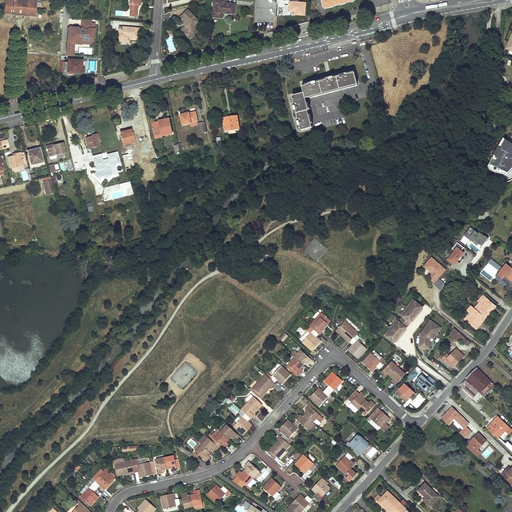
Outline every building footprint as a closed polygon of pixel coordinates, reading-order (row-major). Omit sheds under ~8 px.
[(5,0),(3,14),(12,15),(27,17),(27,16),(35,17),(36,2),(28,1),(28,0),(25,0),(5,0)] [(130,0),(130,4),(131,4),(130,16),(137,16),(138,5),(141,5),(141,0),(130,0)] [(225,0),(214,0),(213,17),(220,18),(221,12),(234,14),(235,3),(226,3),(225,0)] [(293,0),(293,1),(289,1),(289,6),(284,5),(284,14),(289,15),(289,12),(294,12),(294,15),(305,16),(306,2),(298,2),(298,0),(293,0)] [(322,0),(325,8),(355,1),(354,0),(322,0)] [(198,18),(190,8),(189,8),(182,15),(185,18),(187,21),(186,23),(185,26),(185,33),(190,38),(195,34),(196,28),(198,26),(198,23),(196,20),(198,18)] [(91,20),(81,19),(80,27),(81,28),(79,30),(78,28),(68,27),(68,29),(67,29),(66,48),(73,49),(73,44),(80,45),(80,44),(81,41),(93,42),(94,24),(91,24),(91,20)] [(138,38),(139,28),(120,27),(119,33),(115,32),(115,39),(119,40),(118,41),(128,41),(128,36),(130,36),(130,37),(138,38)] [(68,62),(63,62),(62,74),(62,76),(66,77),(66,75),(73,76),(73,73),(81,74),(81,73),(81,69),(81,61),(75,61),(75,62),(72,62),(72,61),(68,60),(68,62)] [(304,93),(292,96),(294,103),(293,103),(295,110),(296,110),(297,114),(308,112),(308,111),(309,110),(306,98),(358,84),(355,73),(347,74),(347,73),(340,75),(341,76),(334,78),(334,77),(325,79),(326,80),(316,82),(316,81),(309,83),(309,84),(302,86),(304,93)] [(189,112),(180,115),(182,125),(190,123),(197,121),(195,112),(189,113),(189,112)] [(311,124),(308,112),(297,114),(298,119),(297,119),(299,126),(300,125),(300,127),(311,124)] [(237,116),(223,118),(225,133),(231,132),(231,130),(239,128),(237,116)] [(169,118),(159,120),(159,123),(162,134),(162,136),(172,134),(169,118)] [(207,131),(204,122),(198,123),(200,133),(207,131)] [(159,123),(152,125),(154,136),(162,134),(159,123)] [(121,136),(124,145),(134,142),(131,130),(124,132),(125,135),(121,136)] [(91,137),(85,138),(88,148),(99,145),(96,134),(91,135),(91,137)] [(511,144),(503,137),(495,153),(488,166),(491,170),(495,172),(506,174),(511,167),(511,144)] [(47,148),(49,156),(64,152),(62,143),(54,145),(54,147),(47,148)] [(42,162),(39,148),(27,151),(30,165),(42,162)] [(116,170),(114,165),(112,165),(112,164),(117,163),(116,158),(118,158),(117,152),(107,155),(108,160),(102,161),(101,156),(101,154),(92,156),(95,168),(96,170),(95,170),(95,172),(93,174),(98,179),(102,175),(105,178),(109,175),(110,172),(116,170)] [(15,155),(8,157),(11,168),(12,168),(13,172),(23,169),(22,165),(23,165),(23,164),(20,153),(14,154),(15,155)] [(131,154),(122,156),(125,169),(135,167),(131,154)] [(71,160),(65,161),(68,172),(74,170),(71,160)] [(152,165),(140,168),(141,174),(154,171),(152,165)] [(94,182),(90,178),(89,178),(88,177),(87,175),(85,175),(84,172),(80,173),(83,184),(86,183),(87,186),(91,185),(94,182)] [(53,188),(51,181),(43,183),(46,195),(54,193),(53,188)] [(478,234),(471,228),(465,236),(473,242),(474,241),(482,247),(488,239),(480,232),(478,234)] [(464,246),(458,241),(453,248),(455,250),(448,258),(455,263),(464,252),(461,250),(464,246)] [(431,285),(441,291),(444,284),(439,279),(446,269),(431,256),(422,266),(431,272),(431,285)] [(491,260),(489,263),(499,270),(501,267),(491,260)] [(511,281),(511,280),(511,266),(511,268),(506,264),(497,274),(502,279),(505,275),(511,281)] [(511,281),(505,275),(502,279),(509,284),(511,281)] [(476,329),(496,306),(483,295),(481,297),(480,296),(479,297),(480,298),(477,301),(479,302),(474,308),(471,306),(467,311),(470,313),(464,319),(476,329)] [(405,330),(412,321),(412,320),(414,318),(415,319),(420,312),(419,312),(421,309),(422,307),(415,301),(411,306),(408,304),(403,311),(405,313),(402,317),(403,318),(400,323),(399,322),(395,326),(393,325),(388,331),(390,333),(387,338),(394,343),(396,341),(398,339),(399,340),(404,333),(403,332),(405,330)] [(330,320),(322,312),(310,326),(314,329),(319,334),(320,335),(324,330),(323,329),(326,326),(325,325),(330,320)] [(430,320),(420,334),(419,348),(429,349),(430,340),(428,339),(430,337),(433,339),(441,328),(430,320)] [(357,333),(344,321),(337,329),(342,334),(341,335),(345,338),(344,339),(348,343),(349,342),(354,337),(357,333)] [(471,343),(454,328),(451,331),(468,346),(471,343)] [(319,334),(314,329),(302,342),(312,351),(320,342),(316,338),(319,334)] [(355,338),(354,337),(349,342),(353,345),(349,350),(358,358),(367,349),(357,340),(355,338)] [(455,366),(464,356),(456,349),(450,356),(447,354),(441,360),(444,362),(446,360),(450,365),(452,363),(455,366)] [(308,364),(312,360),(301,350),(298,354),(295,357),(303,365),(305,362),(308,364)] [(380,360),(371,353),(363,363),(371,371),(375,366),(379,370),(384,365),(383,363),(384,361),(382,358),(380,360)] [(303,365),(295,357),(289,364),(292,367),(289,370),(297,376),(303,370),(301,367),(303,365)] [(398,368),(391,361),(382,372),(386,376),(388,373),(391,376),(398,368)] [(282,384),(290,375),(281,366),(269,378),(274,383),(278,380),(282,384)] [(405,374),(398,368),(391,376),(394,378),(391,381),(396,385),(405,374)] [(486,380),(475,369),(466,379),(475,388),(479,384),(482,387),(485,384),(483,383),(486,380)] [(332,392),(342,381),(333,372),(324,381),(329,386),(326,389),(331,394),(332,392)] [(269,378),(265,375),(251,390),(260,398),(262,396),(261,395),(265,391),(266,391),(269,388),(271,389),(275,384),(274,383),(269,378)] [(416,383),(426,392),(429,389),(428,388),(429,387),(430,388),(433,385),(434,386),(438,383),(430,376),(427,379),(424,376),(419,381),(416,383)] [(484,396),(494,385),(490,381),(490,382),(487,379),(486,380),(483,383),(485,384),(482,387),(479,384),(475,388),(484,396)] [(460,386),(467,392),(473,398),(479,392),(471,384),(470,385),(465,380),(460,386)] [(418,396),(405,384),(396,393),(405,402),(409,397),(413,400),(418,396)] [(427,398),(429,401),(439,390),(436,388),(427,398)] [(319,406),(331,394),(326,389),(323,393),(318,389),(309,397),(319,406)] [(365,396),(361,392),(356,397),(352,394),(345,402),(349,405),(348,406),(356,412),(359,409),(366,401),(363,399),(365,396)] [(257,409),(261,404),(253,397),(241,410),(251,418),(251,419),(256,414),(255,413),(258,410),(257,409)] [(368,403),(366,401),(359,409),(365,415),(375,405),(370,401),(368,403)] [(322,413),(310,402),(308,404),(309,406),(305,410),(308,412),(305,415),(313,422),(316,419),(320,422),(323,418),(320,415),(322,413)] [(468,423),(451,407),(441,418),(447,424),(453,418),(464,428),(459,433),(461,435),(457,439),(461,443),(471,432),(465,427),(468,423)] [(389,418),(378,408),(369,418),(366,421),(369,423),(378,431),(380,428),(384,431),(389,427),(385,423),(389,418)] [(251,418),(241,410),(238,414),(240,416),(242,417),(236,424),(234,426),(244,435),(252,426),(247,422),(251,418)] [(313,422),(305,415),(303,417),(300,415),(296,420),(307,429),(313,422)] [(495,422),(499,417),(498,416),(490,423),(492,425),(495,422)] [(492,433),(493,433),(493,432),(499,437),(505,431),(508,434),(511,430),(499,417),(495,422),(498,425),(495,428),(492,425),(490,423),(486,428),(492,433)] [(290,437),(298,429),(288,420),(279,429),(284,433),(281,436),(286,441),(289,444),(292,440),(290,437)] [(317,425),(313,422),(307,429),(310,432),(317,425)] [(237,435),(227,425),(220,432),(229,440),(231,437),(233,439),(237,435)] [(229,440),(220,432),(217,429),(212,435),(211,436),(214,439),(221,445),(224,448),(228,444),(226,442),(229,440)] [(478,433),(466,446),(476,456),(480,452),(478,450),(488,439),(482,433),(481,433),(479,434),(478,433)] [(361,454),(369,444),(359,435),(348,448),(353,453),(356,449),(361,454)] [(278,458),(290,445),(289,444),(286,441),(281,436),(280,436),(275,441),(276,442),(273,445),(274,446),(270,451),(276,456),(278,458)] [(511,444),(508,441),(505,443),(500,437),(498,439),(511,452),(511,444)] [(221,445),(214,439),(212,441),(208,438),(205,442),(202,439),(199,442),(202,445),(210,452),(212,450),(215,452),(221,445)] [(210,452),(202,445),(196,452),(206,462),(210,457),(208,455),(210,452)] [(350,461),(353,457),(348,453),(336,465),(346,474),(351,469),(354,465),(350,461)] [(312,471),(317,466),(304,455),(295,464),(304,473),(308,468),(312,471)] [(177,470),(174,456),(165,458),(167,469),(171,468),(171,471),(177,470)] [(167,469),(165,458),(156,460),(159,474),(164,472),(164,470),(167,469)] [(137,459),(132,460),(134,471),(139,470),(141,477),(153,475),(150,462),(146,463),(146,460),(137,462),(137,459)] [(132,460),(114,464),(117,475),(123,473),(123,474),(128,473),(128,474),(135,473),(134,471),(132,460)] [(493,466),(489,461),(485,465),(490,470),(493,466)] [(259,471),(249,462),(245,466),(247,468),(245,470),(253,478),(259,472),(259,471)] [(511,467),(511,468),(509,466),(500,474),(511,484),(511,482),(511,467)] [(106,469),(103,471),(100,469),(92,478),(89,481),(97,489),(101,485),(105,489),(113,480),(115,477),(106,469)] [(357,474),(351,469),(346,474),(344,476),(350,481),(357,474)] [(253,478),(245,470),(242,473),(240,471),(236,475),(237,476),(245,483),(247,485),(247,484),(250,487),(256,481),(253,478)] [(262,475),(259,472),(253,478),(256,480),(262,475)] [(243,486),(245,483),(237,476),(234,481),(243,486)] [(277,491),(281,486),(272,478),(263,488),(276,499),(281,494),(277,491)] [(319,501),(330,488),(327,485),(328,483),(322,478),(321,480),(320,479),(312,488),(317,493),(313,497),(319,501)] [(97,489),(89,481),(86,485),(80,491),(82,493),(80,495),(91,505),(98,497),(94,492),(97,489)] [(439,497),(425,484),(418,491),(425,498),(423,500),(429,506),(439,497)] [(231,493),(228,490),(223,486),(220,489),(215,485),(207,494),(217,503),(225,494),(228,497),(231,493)] [(203,508),(203,504),(200,490),(194,491),(195,494),(191,495),(194,506),(194,509),(203,508)] [(378,495),(374,499),(383,507),(385,505),(391,511),(399,503),(387,492),(382,498),(378,495)] [(187,493),(181,494),(184,508),(194,506),(191,495),(188,496),(187,493)] [(173,494),(161,496),(164,509),(180,505),(179,498),(174,500),(173,494)] [(302,511),(313,500),(308,495),(304,499),(300,495),(292,504),(287,510),(289,511),(302,511)] [(151,511),(155,508),(146,499),(137,508),(141,511),(151,511)] [(89,511),(91,511),(81,503),(78,500),(77,502),(79,504),(72,511),(89,511)] [(256,505),(253,502),(251,505),(245,501),(243,505),(247,508),(246,510),(249,511),(266,511),(263,510),(261,511),(259,511),(254,508),(256,505)] [(408,511),(399,503),(391,511),(408,511)]
